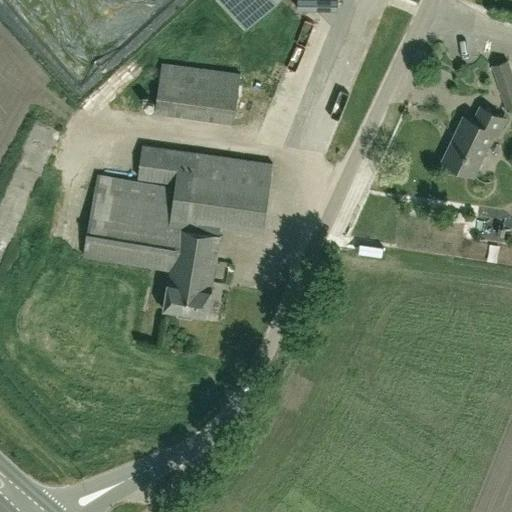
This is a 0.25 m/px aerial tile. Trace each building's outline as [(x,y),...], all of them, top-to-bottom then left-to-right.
[(219,0),(245,28),(274,0),(219,0)] [(507,107),(511,105),(511,71),(508,60),(493,65),(507,107)] [(234,121),(240,73),(163,62),(156,110),(234,121)] [(498,136),(507,117),(481,104),(474,119),(465,114),(442,161),(473,176),(494,134),(498,136)] [(263,230),(274,164),(144,142),(138,177),(145,178),(144,182),(98,174),(84,255),(170,270),(163,310),(207,318),(221,235),(200,231),(202,219),(263,230)]
